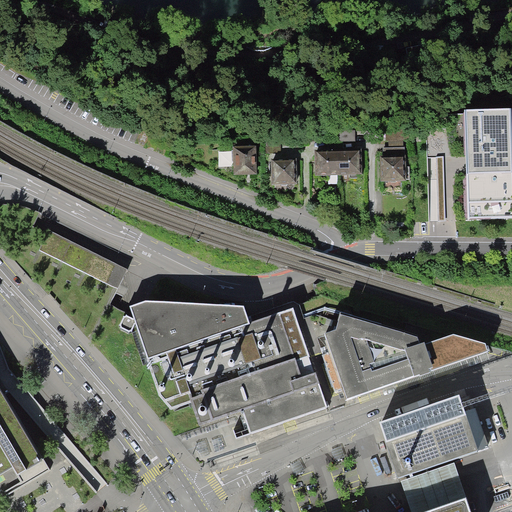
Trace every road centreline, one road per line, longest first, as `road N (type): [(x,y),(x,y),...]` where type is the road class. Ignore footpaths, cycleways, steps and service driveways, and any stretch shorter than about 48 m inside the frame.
road 1 (track): [(511,15),(345,49),(205,53),(27,0)]
road 2 (residential): [(341,255),(313,227),(108,145),(0,85)]
road 3 (residential): [(341,255),(277,285),(229,283),(0,182)]
road 4 (primary): [(0,276),(186,507)]
road 5 (residential): [(511,247),(373,247),(341,255)]
